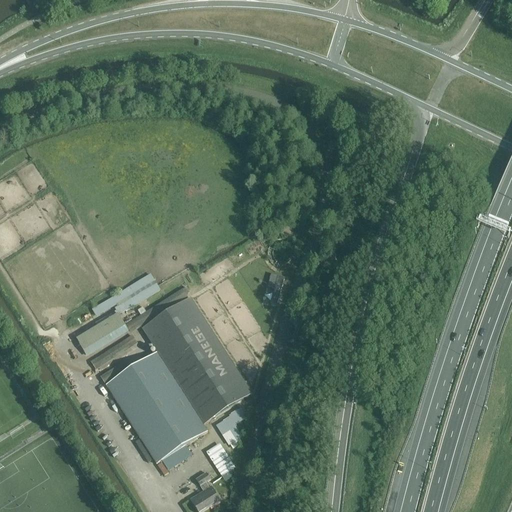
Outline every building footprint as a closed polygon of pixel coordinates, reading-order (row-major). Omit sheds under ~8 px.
[(276,307),(284,278),(271,275),(268,287),(275,289),(270,305),(276,307)] [(131,335),(188,299),(183,290),(126,326),(131,335)] [(157,354),(204,426),(252,395),(191,299),(142,330),(157,354)] [(117,312),(75,337),(86,355),(128,330),(117,312)] [(97,372),(139,345),(133,336),(91,363),(97,372)] [(127,373),(107,386),(106,387),(157,466),(163,462),(168,471),(192,456),(187,447),(208,433),(204,426),(157,354),(127,373)] [(100,378),(107,386),(127,373),(121,364),(100,378)] [(235,426),(249,417),(244,410),(217,427),(229,447),(243,438),(235,426)] [(220,445),(207,453),(222,478),(236,469),(220,445)] [(204,511),(220,502),(211,487),(210,489),(207,484),(211,481),(206,473),(196,480),(203,492),(190,501),(197,511),(204,511)]
